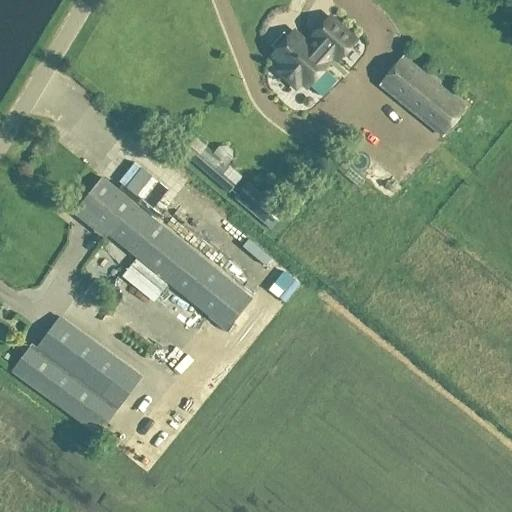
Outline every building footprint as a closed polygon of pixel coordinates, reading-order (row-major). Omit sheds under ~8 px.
[(308,88),(329,64),(327,62),(333,56),(338,61),(357,41),(330,17),(312,37),(317,41),(311,47),(294,32),(289,37),(284,33),(273,46),(277,50),(272,55),(286,68),(281,74),(293,85),(299,79),(308,88)] [(403,57),(380,85),(442,136),(465,108),(403,57)] [(233,185),(241,176),(230,166),(222,176),(233,185)] [(133,180),(126,174),(118,184),(150,210),(158,200),(152,195),(160,186),(141,170),(133,180)] [(222,328),(249,295),(107,179),(79,213),(99,230),(101,229),(222,328)] [(141,382),(60,320),(37,350),(33,347),(12,374),(94,435),(99,439),(141,382)] [(0,461),(20,435),(2,422),(5,418),(0,414),(0,461)] [(69,445),(57,462),(84,482),(96,465),(69,445)]
